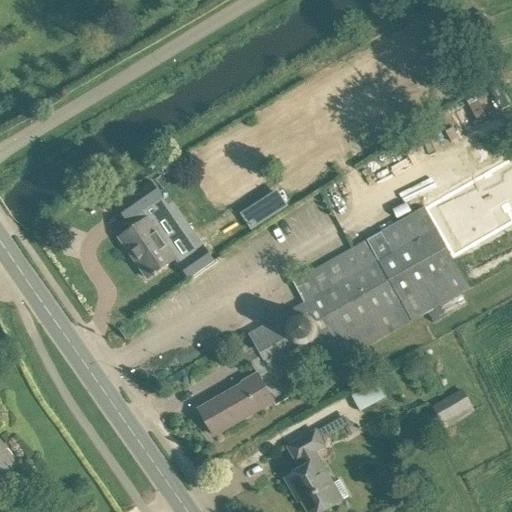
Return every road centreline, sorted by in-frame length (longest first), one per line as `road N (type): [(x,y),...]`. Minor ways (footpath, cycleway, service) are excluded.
road 1 (secondary): [(189,511),(0,239)]
road 2 (unclassified): [(0,153),(254,0)]
